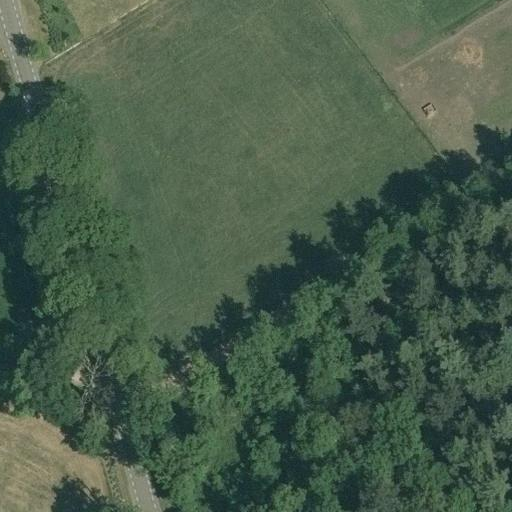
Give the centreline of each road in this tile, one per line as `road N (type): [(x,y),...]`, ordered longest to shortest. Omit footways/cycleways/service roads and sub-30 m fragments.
road 1 (secondary): [(149,511),(6,0)]
road 2 (track): [(123,413),(511,173)]
